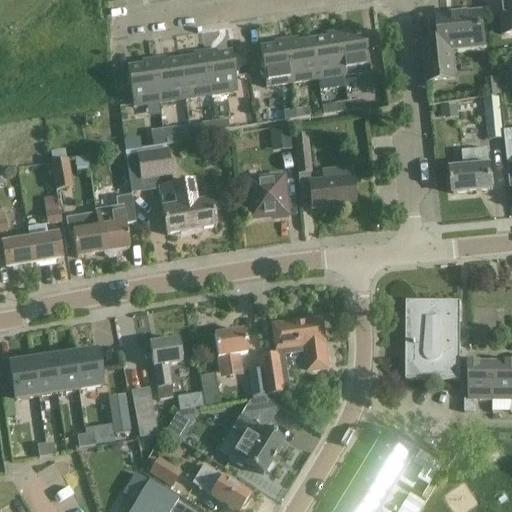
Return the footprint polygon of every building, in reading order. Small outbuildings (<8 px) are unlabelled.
[(511,3),(501,5),(504,37),(511,35),(511,3)] [(425,44),(429,84),(453,81),(450,51),(484,48),(480,16),(439,20),(441,42),(425,44)] [(338,39),(343,78),(369,74),(364,35),(338,39)] [(343,78),(338,39),(312,43),(317,82),(343,78)] [(286,46),(291,86),(317,82),(312,43),(286,46)] [(291,86),(286,46),(260,50),(265,90),(291,86)] [(205,58),(211,98),(237,94),(231,55),(205,58)] [(179,62),(185,102),(211,98),(205,58),(179,62)] [(153,66),(159,106),(185,102),(179,62),(153,66)] [(159,106),(153,66),(127,70),(133,110),(159,106)] [(497,79),(486,80),(488,98),(499,97),(497,79)] [(499,99),(485,100),(489,142),(504,140),(499,99)] [(348,113),(362,111),(360,102),(347,104),(348,113)] [(348,113),(347,104),(335,105),(336,115),(348,113)] [(457,105),(440,108),(442,117),(446,117),(446,120),(459,119),(457,105)] [(295,111),(297,120),(311,118),(309,108),(295,111)] [(297,120),(295,111),(283,113),(285,122),(297,120)] [(214,123),(216,133),(229,131),(227,121),(214,123)] [(216,133),(214,123),(202,125),(204,134),(216,133)] [(177,128),(163,130),(164,141),(165,146),(191,142),(190,136),(189,126),(177,128)] [(164,141),(163,130),(151,131),(152,142),(164,141)] [(289,130),(271,133),(272,147),(290,144),(289,130)] [(293,137),(298,176),(310,175),(312,174),(308,135),(293,137)] [(167,150),(136,156),(141,184),(172,178),(167,150)] [(493,192),(490,167),(488,150),(462,152),(464,170),(450,171),(453,196),(493,192)] [(56,192),(73,189),(66,151),(50,154),(56,192)] [(322,183),(308,184),(311,213),(355,208),(351,170),(321,173),(322,183)] [(287,218),(283,179),(245,183),(250,222),(274,219),(276,221),(285,220),(287,218)] [(197,205),(193,184),(158,190),(166,237),(215,229),(211,202),(197,205)] [(113,258),(115,255),(115,254),(129,251),(125,226),(135,224),(131,197),(116,199),(118,210),(96,214),(102,256),(104,255),(105,256),(108,259),(113,258)] [(47,226),(61,224),(59,203),(44,205),(47,226)] [(102,256),(96,214),(65,219),(68,236),(72,235),(76,260),(102,256)] [(55,238),(29,242),(33,267),(59,263),(55,238)] [(33,267),(29,242),(2,246),(7,271),(33,267)] [(460,303),(406,303),(406,381),(460,382),(460,303)] [(276,357),(260,359),(262,370),(266,397),(288,393),(283,356),(304,353),(306,374),(327,371),(320,321),(272,328),(276,357)] [(213,336),(219,373),(242,370),(240,359),(248,358),(243,331),(213,336)] [(157,402),(173,399),(171,388),(172,388),(169,367),(182,365),(178,342),(148,347),(157,402)] [(97,356),(73,359),(78,395),(101,392),(97,356)] [(58,397),(78,395),(73,359),(53,361),(58,397)] [(37,400),(58,397),(53,361),(33,364),(37,400)] [(475,403),(493,403),(493,363),(468,363),(468,372),(468,400),(465,400),(465,414),(475,414),(475,403)] [(493,403),(511,403),(511,414),(511,363),(493,363),(493,403)] [(14,403),(37,400),(33,364),(9,367),(14,403)] [(262,370),(248,372),(252,403),(266,401),(266,397),(262,370)] [(214,377),(200,379),(205,408),(219,406),(214,377)] [(148,392),(132,394),(140,439),(156,436),(148,392)] [(189,398),(177,400),(179,413),(191,411),(189,398)] [(261,431),(258,429),(265,419),(247,407),(232,431),(253,444),(252,446),(242,440),(228,462),(241,470),(245,465),(262,476),(262,477),(284,442),(283,443),(263,430),(264,429),(263,429),(261,431)] [(111,412),(114,435),(129,433),(126,410),(111,412)] [(93,436),(85,437),(87,449),(95,448),(93,436)] [(78,450),(87,449),(85,437),(77,438),(78,450)] [(396,482),(411,457),(381,438),(372,453),(375,455),(369,465),(366,463),(365,464),(396,482)] [(45,446),(47,458),(55,457),(54,445),(45,446)] [(38,459),(47,458),(45,446),(37,447),(38,459)] [(158,460),(149,475),(172,489),(181,474),(158,460)] [(396,482),(365,464),(368,466),(362,476),(359,474),(350,488),(381,507),(396,482)] [(232,511),(240,511),(241,511),(246,511),(249,504),(248,500),(250,497),(203,468),(191,486),(232,511)] [(191,511),(135,474),(122,496),(136,504),(130,511),(191,511)] [(377,511),(381,507),(350,488),(342,502),(345,504),(339,511),(377,511)] [(418,511),(424,504),(410,495),(399,511),(418,511)]
